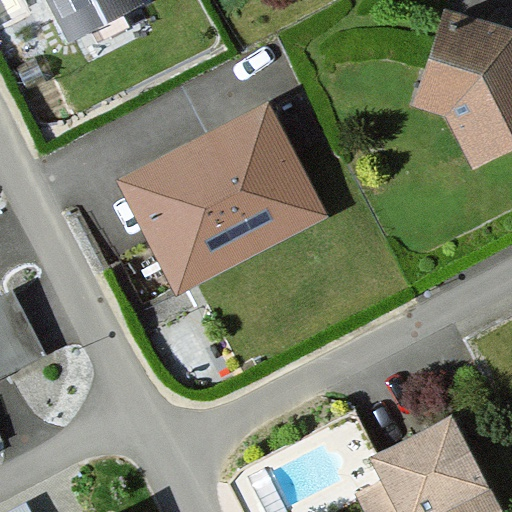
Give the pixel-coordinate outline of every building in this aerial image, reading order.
[(158,0),(58,0),(77,43),(161,7),(158,0)] [(511,22),(475,7),(435,100),(462,112),(485,165),(511,153),(511,22)] [(274,105),(121,176),(175,292),(328,221),(274,105)] [(0,371),(54,346),(25,285),(0,296),(0,371)] [(511,511),(511,471),(481,403),(390,444),(401,469),(359,487),(370,511),(511,511)] [(0,507),(0,511),(32,511),(25,496),(0,507)]
